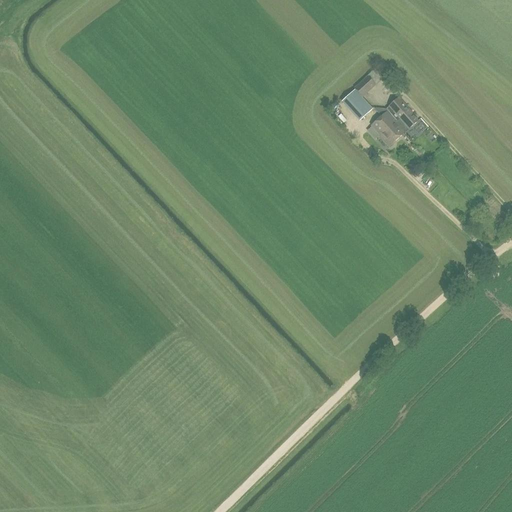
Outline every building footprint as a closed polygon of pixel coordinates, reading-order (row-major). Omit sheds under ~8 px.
[(368,76),(355,88),(363,98),(377,85),(368,76)] [(372,110),(355,91),(347,98),(360,112),(356,115),(361,120),(372,110)] [(388,111),(388,112),(407,132),(418,122),(411,114),(412,113),(399,98),(386,109),(388,111)] [(407,132),(388,112),(371,126),(380,136),(379,137),(388,148),(407,132)] [(357,129),(362,126),(358,119),(353,122),(357,129)]
